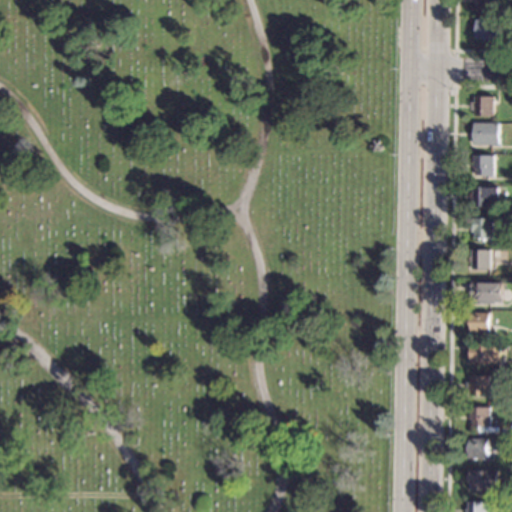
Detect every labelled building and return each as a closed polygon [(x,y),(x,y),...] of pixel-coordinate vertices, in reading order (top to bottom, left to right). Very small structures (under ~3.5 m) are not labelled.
[(497,0),(497,11),(476,10),(476,0),(497,0)] [(497,40),(476,39),(476,20),(497,20),(497,40)] [(493,117),(474,116),(474,109),(471,109),(471,104),(474,104),(474,97),(494,97),(493,117)] [(498,145),(473,145),(474,123),(499,123),(498,145)] [(382,143),(382,150),(376,153),(371,149),(371,143),(377,140),(382,143)] [(494,176),(475,175),(475,168),(473,168),(473,155),(494,156),(494,176)] [(501,198),(492,198),(491,207),(472,207),(472,200),(471,200),(471,194),(473,194),(473,187),(501,188),(501,198)] [(493,238),(474,238),(474,233),(471,233),(471,227),(472,227),(473,219),(493,219),(493,238)] [(490,270),(471,269),(472,250),(490,251),(490,270)] [(503,305),(471,304),(471,281),(504,282),(503,305)] [(490,332),(471,332),(471,313),(490,313),(490,332)] [(500,364),(467,364),(467,344),(500,345),(500,364)] [(488,396),(470,395),(470,388),(467,388),(468,383),(470,383),(470,377),(489,377),(488,396)] [(489,427),(471,427),(471,420),(469,420),(469,408),(490,408),(489,427)] [(487,459),(468,458),(468,451),(466,451),(466,445),(468,445),(468,439),(488,439),(487,459)] [(496,491),(470,491),(470,484),(468,484),(468,470),(497,471),(496,491)] [(486,511),(465,511),(465,509),(467,509),(467,502),(486,502),(486,511)]
